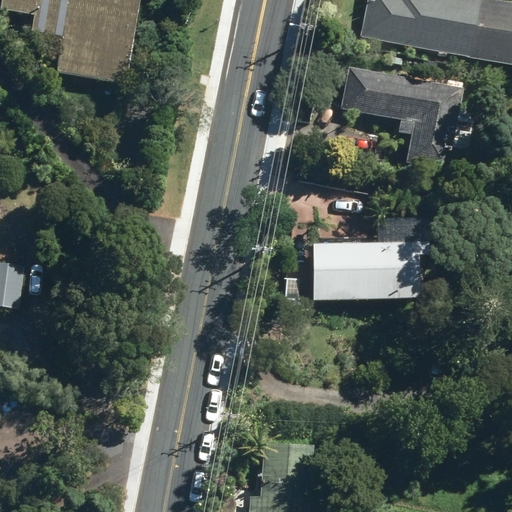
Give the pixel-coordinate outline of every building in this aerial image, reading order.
[(6,0),(6,6),(39,12),(37,28),(67,33),(61,68),(132,80),(145,0),(6,0)] [(463,65),(474,6),(443,0),(363,0),(355,41),(463,65)] [(511,14),(474,6),(463,65),(511,76),(511,14)] [(436,97),(341,74),(333,116),(391,129),(389,142),(402,145),(397,174),(435,183),(439,162),(455,165),(463,122),(448,119),(452,101),(451,101),(452,94),(438,91),(436,97)] [(469,308),(511,308),(511,251),(497,252),(497,263),(469,263),(469,308)] [(294,253),(294,310),(405,310),(406,253),(294,253)] [(0,304),(21,307),(26,262),(0,259),(0,304)] [(252,511),(315,511),(321,446),(271,442),(266,497),(254,496),(252,511)]
